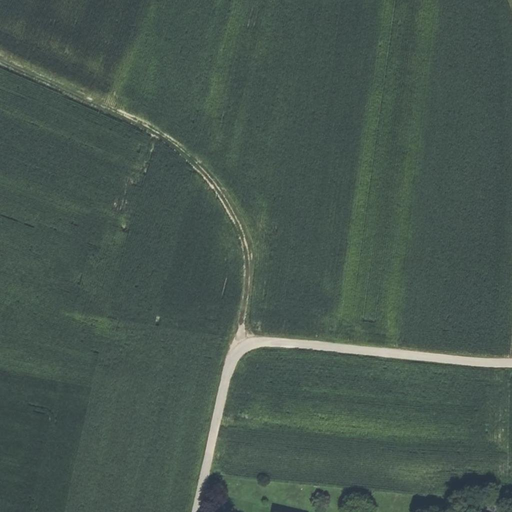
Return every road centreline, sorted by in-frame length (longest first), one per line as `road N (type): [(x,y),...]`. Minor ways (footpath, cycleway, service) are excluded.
road 1 (track): [(245,345),(250,242),(211,177),(180,144),(140,120),(0,59)]
road 2 (unclassified): [(296,342),(237,350),(197,511)]
road 3 (unclassified): [(296,342),(511,362)]
